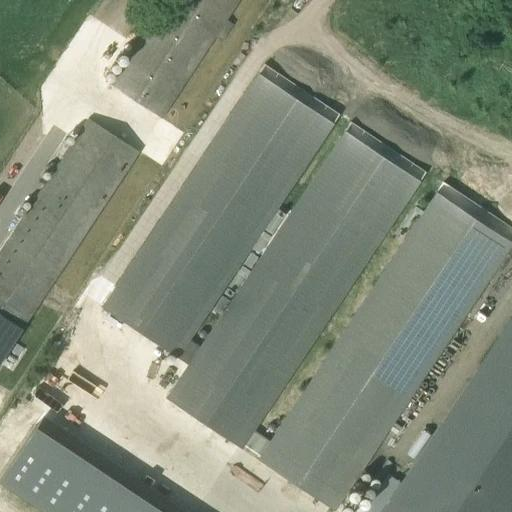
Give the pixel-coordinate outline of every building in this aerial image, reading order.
[(234,0),(156,0),(109,76),(165,111),(234,0)] [(254,59),(108,313),(187,358),(332,104),(254,59)] [(0,363),(0,364),(136,145),(84,112),(0,246),(0,295),(4,298),(0,304),(0,363)] [(251,449),(419,163),(341,117),(173,404),(251,449)] [(341,511),(511,235),(511,227),(433,179),(258,461),(340,511),(341,511)] [(227,283),(211,307),(220,313),(247,273),(237,266),(226,282),(227,283)] [(442,511),(511,407),(511,288),(365,509),(369,511),(511,511),(511,445),(467,511),(442,511)] [(154,383),(165,392),(187,365),(177,356),(154,383)] [(258,454),(268,438),(254,429),(244,446),(258,454)]
